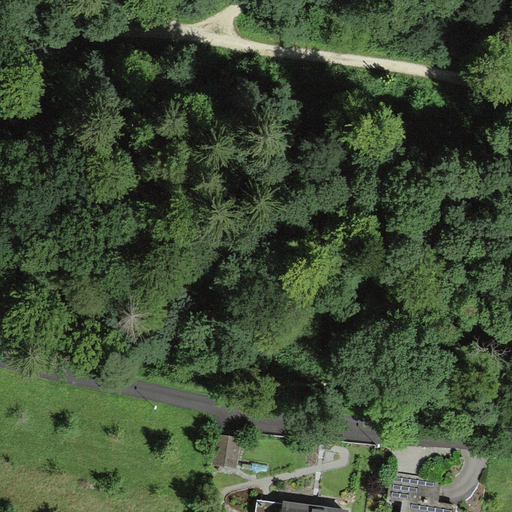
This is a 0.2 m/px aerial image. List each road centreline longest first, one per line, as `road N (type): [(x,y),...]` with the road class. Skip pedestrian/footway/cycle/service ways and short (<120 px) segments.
road 1 (track): [(511,101),(181,31),(0,13)]
road 2 (residential): [(511,435),(225,412),(0,360)]
road 3 (track): [(139,0),(181,31),(245,0)]
